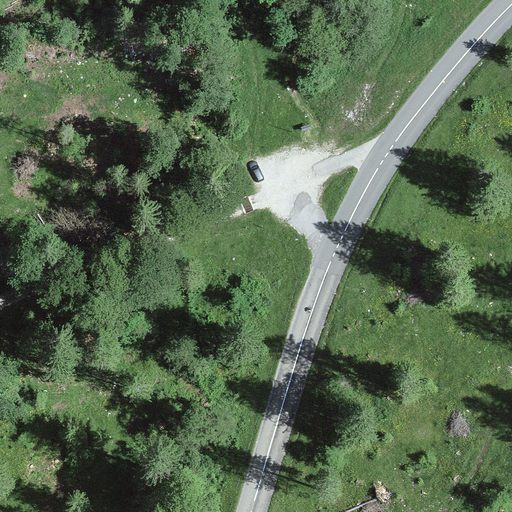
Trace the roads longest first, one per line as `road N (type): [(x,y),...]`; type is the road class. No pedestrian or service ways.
road 1 (tertiary): [(511,4),(443,79),(368,184),(325,277),(251,511)]
road 2 (track): [(385,156),(337,162),(0,298)]
